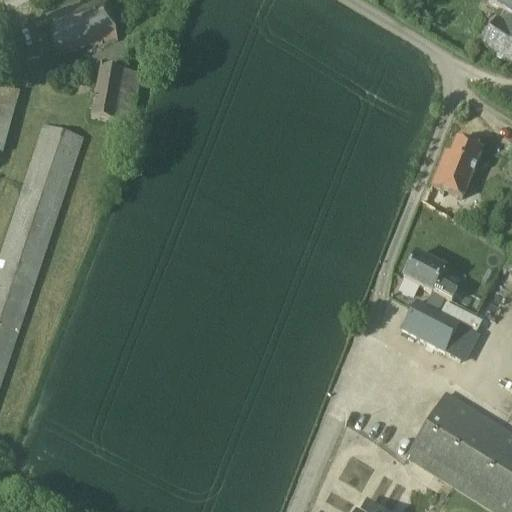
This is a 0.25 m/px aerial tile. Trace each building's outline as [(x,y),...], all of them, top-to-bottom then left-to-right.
[(118,42),(107,0),(83,0),(44,10),(56,57),(118,42)] [(511,0),(489,0),(487,4),(505,16),(500,23),(498,21),(482,45),(498,55),(497,58),(505,63),(507,61),(511,64),(511,0)] [(90,119),(132,128),(142,76),(100,69),(90,119)] [(43,125),(24,180),(0,253),(0,390),(84,139),(43,125)] [(431,189),(462,202),(482,151),(457,141),(450,157),(445,154),(431,189)] [(438,315),(445,302),(452,305),(457,295),(450,291),(451,290),(438,284),(445,272),(416,257),(403,281),(432,296),(426,309),(438,315)] [(438,315),(426,309),(417,304),(401,334),(444,357),(449,345),(463,353),(473,334),(459,327),(459,326),(438,315)] [(511,511),(511,436),(446,396),(405,461),(451,490),(485,511),(511,511)]
